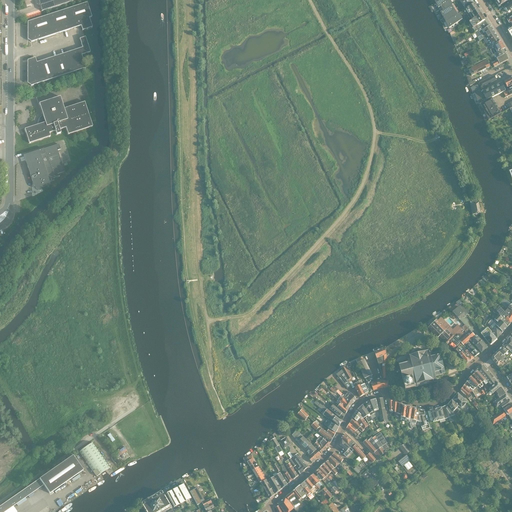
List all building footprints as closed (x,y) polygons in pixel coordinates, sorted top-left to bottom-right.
[(73,1),(75,0),(37,0),(39,4),(38,5),(37,6),(38,7),(39,7),(40,7),(42,12),(73,2),(73,1)] [(457,10),(451,3),(449,0),(441,0),(436,3),(440,13),(446,22),(448,21),(459,14),(457,10)] [(474,3),(471,0),(461,0),(460,1),(463,5),(462,6),(462,7),(464,10),(474,4),(474,3)] [(87,3),(27,22),(27,40),(31,43),(81,27),(82,31),(92,28),(89,19),(92,18),(87,3)] [(467,15),(477,9),(474,4),(464,10),(464,11),(465,10),(467,13),(466,13),(467,15)] [(477,9),(467,15),(469,19),(470,18),(472,21),(481,15),(477,9)] [(462,20),(461,17),(460,13),(459,14),(448,21),(446,22),(449,28),(452,27),(452,26),(462,20)] [(481,15),(472,21),(469,22),(473,28),(485,21),(485,20),(481,15)] [(483,30),(489,26),(488,26),(485,21),(473,28),(473,29),(475,33),(474,33),(475,35),(483,30)] [(484,35),(493,29),(490,25),(488,26),(489,26),(483,30),(475,35),(478,39),(484,35)] [(488,41),(497,36),(495,33),(488,37),(489,38),(487,40),(487,39),(480,43),(481,45),(483,44),(488,41)] [(492,44),(499,39),(497,36),(488,41),(483,44),(484,45),(489,43),(490,42),(491,42),(492,44)] [(35,58),(27,61),(27,84),(31,86),(86,69),(81,56),(90,53),(85,38),(79,40),(82,48),(37,63),(35,58)] [(499,44),(499,43),(501,42),(499,39),(492,44),(493,46),(492,47),(493,49),(496,47),(496,46),(499,44)] [(493,55),(505,49),(501,42),(499,43),(499,44),(496,46),(496,47),(493,49),(490,50),(491,51),(493,55)] [(506,54),(507,53),(505,49),(493,55),(494,57),(495,59),(496,58),(506,54)] [(494,67),(508,60),(506,54),(496,58),(497,59),(496,60),(496,61),(493,63),(493,62),(492,63),(494,67)] [(486,69),(483,62),(475,66),(478,73),(480,76),(481,75),(480,72),(486,69)] [(478,73),(475,66),(471,68),(471,69),(469,70),(471,76),(474,75),(478,73)] [(479,83),(478,86),(480,88),(496,80),(494,76),(479,83)] [(475,83),(474,81),(472,82),(470,77),(467,78),(468,83),(470,86),(473,84),(475,83)] [(502,93),(503,92),(505,91),(502,83),(483,91),(482,91),(481,90),(480,88),(480,89),(474,92),(474,94),(479,104),(491,98),(502,93)] [(473,93),(474,92),(480,89),(480,88),(478,86),(478,84),(471,88),(473,93)] [(511,87),(505,91),(503,92),(506,97),(510,96),(511,94),(511,87)] [(39,104),(43,117),(43,118),(42,118),(41,119),(40,120),(40,121),(40,122),(40,123),(40,124),(40,125),(25,130),(29,144),(50,137),(49,134),(55,131),(57,135),(61,134),(59,130),(66,128),(68,135),(92,127),(84,103),(64,109),(60,97),(39,104)] [(500,114),(491,98),(480,104),(489,120),(500,114)] [(24,156),(26,162),(34,187),(35,187),(35,188),(35,189),(36,190),(37,190),(38,190),(48,187),(49,187),(49,186),(50,185),(50,184),(49,182),(54,181),(53,179),(58,177),(57,175),(64,172),(57,151),(60,150),(59,145),(24,156)] [(480,213),(478,203),(477,203),(476,200),(474,200),(474,199),(471,199),(473,204),(472,204),(470,205),(472,215),(475,214),(480,213)] [(511,305),(507,301),(504,299),(500,303),(505,308),(508,308),(511,311),(511,305)] [(459,320),(465,315),(459,307),(452,312),(453,313),(456,316),(459,319),(459,320)] [(510,325),(499,314),(497,312),(493,308),(492,310),(495,313),(497,314),(498,315),(493,321),(495,324),(496,325),(503,332),(510,325)] [(508,316),(500,308),(497,312),(499,314),(510,325),(511,321),(511,311),(508,308),(505,311),(508,315),(508,316)] [(465,315),(459,320),(465,325),(470,331),(472,328),(475,326),(465,315)] [(442,326),(438,321),(436,320),(428,328),(438,338),(439,336),(445,329),(442,326)] [(503,332),(496,325),(495,324),(493,321),(492,320),(491,320),(488,323),(490,326),(493,329),(491,331),(497,339),(503,332)] [(458,341),(470,331),(465,325),(453,335),(458,341)] [(451,334),(445,329),(439,336),(444,341),(451,334)] [(497,339),(491,331),(488,329),(481,335),(484,338),(490,345),(495,341),(497,339)] [(469,340),(475,336),(471,332),(470,331),(458,341),(463,345),(467,342),(469,340)] [(448,345),(454,338),(451,334),(444,341),(448,345)] [(475,336),(469,340),(477,350),(478,349),(481,352),(487,348),(476,335),(475,336)] [(459,343),(454,338),(448,345),(455,350),(457,348),(456,346),(459,343)] [(511,339),(510,338),(502,346),(511,354),(511,339)] [(467,342),(463,345),(474,358),(479,354),(467,342)] [(470,361),(459,348),(462,345),(459,343),(456,346),(457,348),(455,350),(459,355),(467,364),(470,361)] [(473,358),(462,345),(459,348),(470,361),(473,358)] [(511,354),(502,346),(497,352),(503,356),(505,355),(505,356),(505,357),(505,358),(507,360),(509,357),(511,359),(511,357),(511,354)] [(374,352),(377,359),(386,355),(386,348),(374,352)] [(407,360),(403,361),(398,362),(405,390),(437,382),(435,376),(445,373),(439,352),(432,353),(431,350),(421,352),(421,350),(413,352),(414,354),(406,356),(407,360)] [(502,360),(505,358),(503,356),(497,352),(492,357),(492,359),(500,370),(507,364),(505,361),(503,362),(502,360)] [(386,355),(377,359),(378,365),(383,380),(386,379),(388,379),(386,359),(386,355)] [(371,375),(367,365),(368,364),(365,359),(364,359),(357,363),(364,379),(365,378),(368,377),(369,378),(372,377),(372,376),(371,375)] [(511,366),(511,365),(511,364),(510,362),(507,364),(500,370),(503,372),(503,371),(511,365),(511,366)] [(477,370),(478,371),(484,378),(485,376),(489,373),(482,365),(477,370)] [(352,378),(345,366),(341,368),(343,373),(348,380),(349,382),(352,380),(351,379),(352,378)] [(484,378),(478,371),(474,374),(482,382),(484,381),(486,383),(487,381),(486,380),(484,378)] [(351,386),(349,382),(348,380),(343,373),(338,377),(347,389),(351,386)] [(493,377),(489,373),(485,376),(487,378),(486,380),(487,381),(488,382),(493,377)] [(474,374),(471,377),(481,387),(483,386),(481,384),(482,382),(474,374)] [(375,376),(372,377),(369,378),(373,391),(380,389),(378,382),(377,382),(375,376)] [(373,391),(369,378),(368,377),(365,378),(367,383),(366,384),(369,392),(373,391)] [(471,377),(468,379),(476,388),(478,387),(479,389),(481,387),(471,377)] [(493,377),(488,382),(491,386),(492,386),(497,382),(493,377)] [(358,381),(360,385),(365,394),(369,392),(364,384),(363,384),(361,381),(360,381),(359,380),(358,381)] [(388,380),(378,382),(380,389),(388,387),(388,386),(388,380)] [(475,388),(468,380),(465,384),(472,391),(476,398),(480,396),(479,394),(478,393),(475,388)] [(491,395),(501,387),(497,382),(492,386),(491,386),(488,389),(489,389),(485,393),(485,394),(487,395),(488,394),(490,394),(491,395)] [(471,392),(472,391),(465,384),(462,387),(470,394),(471,392)] [(355,388),(360,397),(365,394),(360,385),(355,388)] [(343,394),(338,390),(335,386),(333,388),(340,395),(341,396),(343,394)] [(340,395),(333,388),(332,387),(330,389),(333,393),(334,392),(339,397),(340,395)] [(472,396),(470,394),(462,387),(460,391),(467,397),(468,399),(472,396)] [(505,394),(501,387),(495,393),(496,395),(496,396),(498,399),(499,398),(500,397),(505,394)] [(356,400),(352,395),(348,392),(342,398),(347,403),(349,401),(352,404),(356,400)] [(467,403),(458,393),(452,400),(458,407),(460,409),(463,406),(464,407),(466,405),(466,404),(467,403)] [(348,411),(340,404),(340,402),(338,400),(337,399),(331,394),(329,397),(333,400),(334,399),(336,402),(336,403),(339,405),(337,407),(346,414),(348,411)] [(511,404),(505,394),(500,397),(499,398),(498,399),(496,400),(493,402),(497,409),(498,409),(500,412),(511,404)] [(348,411),(352,404),(349,401),(347,403),(342,398),(340,400),(339,400),(338,400),(340,402),(340,404),(348,411)] [(387,421),(385,411),(383,398),(376,399),(378,409),(379,414),(381,422),(382,422),(387,421)] [(376,399),(370,401),(374,411),(378,409),(376,399)] [(458,407),(452,400),(448,405),(452,412),(454,415),(459,410),(457,407),(458,407)] [(372,409),(369,401),(363,405),(370,414),(371,416),(372,419),(376,417),(374,414),(372,409)] [(493,425),(499,421),(511,412),(511,403),(511,404),(500,412),(496,415),(492,417),(489,419),(493,425)] [(342,421),(326,409),(328,407),(325,404),(323,406),(320,404),(318,406),(325,412),(323,415),(329,419),(329,418),(339,426),(342,421)] [(345,415),(332,405),(330,409),(335,413),(334,413),(343,419),(345,415)] [(363,405),(361,407),(370,421),(372,420),(370,416),(369,417),(368,415),(370,414),(363,405)] [(454,415),(452,412),(448,405),(442,408),(444,420),(454,415)] [(361,407),(357,410),(361,414),(363,418),(365,417),(366,418),(366,419),(368,423),(370,421),(361,407)] [(420,422),(418,410),(413,408),(411,420),(412,420),(412,423),(414,428),(416,427),(415,425),(415,424),(416,421),(420,422)] [(430,411),(431,417),(433,423),(439,421),(440,423),(445,422),(444,420),(442,408),(430,411)] [(297,415),(305,421),(309,416),(302,410),(297,415)] [(427,423),(425,419),(424,411),(418,410),(420,422),(420,423),(422,429),(426,428),(426,429),(430,428),(428,423),(427,423)] [(357,411),(355,415),(360,419),(357,422),(364,429),(368,426),(365,422),(361,415),(357,411)] [(511,412),(499,421),(493,425),(496,428),(510,418),(510,419),(511,418),(511,412)] [(464,422),(466,426),(475,421),(473,417),(464,422)] [(328,428),(329,429),(336,433),(338,428),(324,418),(322,421),(329,426),(328,428)] [(353,418),(350,423),(358,430),(358,429),(362,432),(365,430),(364,429),(357,422),(353,418)] [(334,437),(327,432),(323,429),(322,429),(318,425),(315,422),(311,426),(316,431),(317,429),(320,431),(319,433),(331,442),(334,437)] [(336,433),(329,429),(328,430),(320,424),(318,425),(322,429),(323,429),(327,432),(334,437),(336,433)] [(360,433),(350,424),(347,428),(356,437),(360,433)] [(306,451),(311,445),(313,444),(311,442),(310,443),(298,432),(293,437),(296,439),(295,440),(306,451)] [(389,449),(385,444),(387,443),(381,432),(374,437),(372,439),(370,436),(366,439),(364,441),(363,442),(371,452),(373,454),(374,453),(379,458),(384,453),(384,452),(389,449)] [(344,434),(342,438),(348,444),(349,442),(352,445),(353,443),(344,434)] [(388,436),(385,438),(391,446),(393,445),(388,436)] [(282,451),(275,437),(270,440),(275,449),(275,448),(278,453),(282,451)] [(292,446),(287,437),(279,442),(284,449),(288,446),(289,447),(290,448),(290,452),(289,452),(298,465),(295,468),(300,474),(307,467),(292,446)] [(330,443),(324,438),(323,439),(322,441),(328,446),(330,443)] [(349,449),(350,448),(342,440),(338,446),(345,452),(343,455),(346,457),(351,452),(349,449)] [(328,446),(322,441),(321,442),(320,443),(319,444),(324,449),(328,446)] [(324,449),(319,444),(317,442),(314,446),(321,453),(324,449)] [(79,452),(96,477),(110,468),(92,443),(79,452)] [(321,455),(311,445),(306,451),(310,455),(308,458),(312,463),(321,455)] [(352,448),(355,452),(358,455),(361,452),(355,445),(352,448)] [(410,452),(405,445),(400,447),(405,453),(406,452),(407,454),(410,452)] [(9,451),(2,456),(7,464),(14,459),(9,451)] [(343,460),(334,453),(332,456),(337,460),(336,461),(341,466),(343,464),(341,462),(343,460)] [(366,456),(372,463),(375,460),(369,453),(366,456)] [(262,472),(252,456),(249,458),(250,460),(247,462),(260,483),(261,483),(266,479),(265,476),(266,475),(264,471),(262,472)] [(341,466),(336,461),(337,460),(332,456),(328,460),(335,467),(338,465),(340,467),(341,466)] [(0,511),(16,511),(13,507),(43,486),(49,495),(83,471),(73,457),(15,497),(0,507),(0,511)] [(291,458),(288,460),(293,468),(296,466),(291,458)] [(293,468),(288,460),(285,462),(288,467),(287,468),(294,479),(298,476),(293,468)] [(337,473),(327,461),(324,464),(331,471),(335,475),(337,473)] [(331,471),(324,464),(321,467),(328,474),(331,471)] [(328,474),(321,467),(319,469),(329,480),(330,481),(332,479),(328,474)] [(292,480),(285,469),(283,470),(285,473),(283,475),(288,484),(292,480)] [(329,480),(319,469),(315,472),(324,482),(327,480),(328,481),(329,480)] [(379,485),(366,471),(361,476),(375,491),(377,490),(376,488),(379,485)] [(276,474),(273,476),(281,489),(288,484),(280,473),(277,475),(276,474)] [(322,485),(320,482),(313,474),(308,479),(315,486),(317,489),(318,490),(320,489),(320,488),(322,485)] [(281,489),(273,476),(270,478),(271,479),(268,480),(275,494),(281,489)] [(275,494),(266,479),(261,483),(270,498),(275,494)] [(308,479),(304,483),(310,490),(313,488),(315,486),(308,479)] [(334,493),(340,487),(337,483),(335,481),(331,484),(330,482),(327,485),(334,493)] [(304,483),(301,485),(304,489),(303,491),(306,494),(308,497),(312,493),(310,490),(304,483)] [(184,484),(178,487),(186,501),(192,498),(189,493),(188,493),(186,490),(187,489),(184,484)] [(301,485),(295,490),(302,498),(306,494),(303,491),(304,489),(301,485)] [(186,501),(178,487),(172,490),(180,504),(186,501)] [(205,501),(204,499),(205,498),(205,499),(209,497),(206,492),(203,494),(204,497),(203,497),(197,487),(190,491),(194,499),(197,505),(202,503),(205,509),(206,511),(214,507),(212,502),(210,499),(210,498),(205,501)] [(328,500),(333,497),(325,488),(320,491),(328,500)] [(180,504),(172,490),(166,493),(169,499),(170,498),(172,502),(171,502),(174,508),(180,504)] [(302,498),(295,490),(293,492),(299,500),(298,500),(301,503),(302,505),(303,504),(300,499),(302,498)] [(175,511),(167,498),(163,491),(143,503),(143,504),(147,511),(162,511),(165,511),(175,511)] [(301,503),(298,500),(299,500),(293,492),(286,497),(289,501),(294,508),(295,510),(296,511),(304,507),(302,505),(301,503)] [(294,508),(289,501),(286,497),(278,504),(282,510),(283,511),(289,511),(290,511),(293,511),(295,510),(294,508)] [(326,499),(320,503),(320,504),(322,506),(323,507),(329,502),(326,499)] [(349,511),(345,506),(338,511),(332,503),(321,511),(349,511)]
